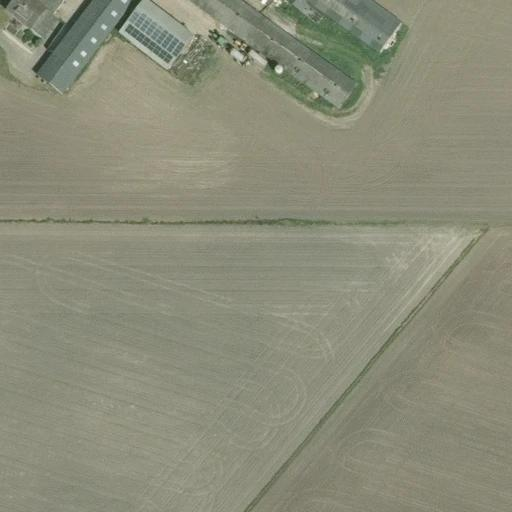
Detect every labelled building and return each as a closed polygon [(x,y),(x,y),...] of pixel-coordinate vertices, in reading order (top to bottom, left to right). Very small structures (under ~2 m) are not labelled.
[(29,30),(45,11),(52,16),(55,12),(41,0),(14,0),(6,10),(29,30)] [(93,0),(36,80),(62,98),(133,0),(93,0)] [(41,0),(55,12),(65,0),(41,0)] [(186,0),(322,97),(339,109),(356,85),(237,0),(186,0)] [(369,0),(304,0),(380,54),(402,23),(369,0)] [(190,38),(141,2),(119,32),(169,68),(190,38)]
